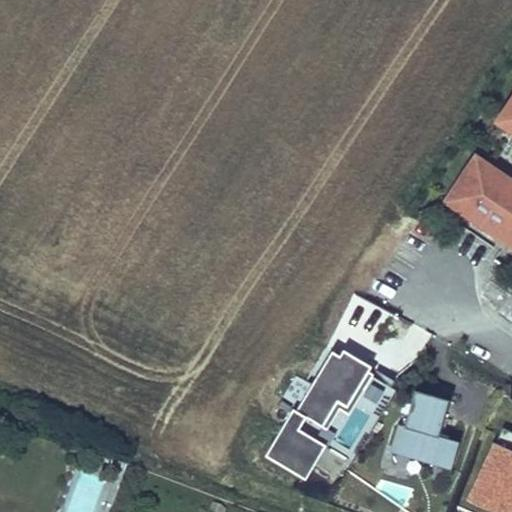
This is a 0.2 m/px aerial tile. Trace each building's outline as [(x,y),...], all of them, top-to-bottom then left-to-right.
[(511,96),(496,121),(511,131),(511,96)] [(511,180),(474,155),(445,200),(511,245),(511,180)] [(330,350),(294,410),(291,408),(262,456),(304,481),(325,446),(298,430),(305,418),(326,430),(338,410),(348,416),(372,376),(366,373),(370,366),(341,349),(338,355),(330,350)] [(298,403),(304,384),(291,380),(285,398),(298,403)] [(401,428),(396,426),(389,452),(448,469),(455,443),(436,438),(446,401),(412,392),(401,428)] [(494,511),(507,511),(511,501),(511,431),(497,425),(463,498),(494,511)]
